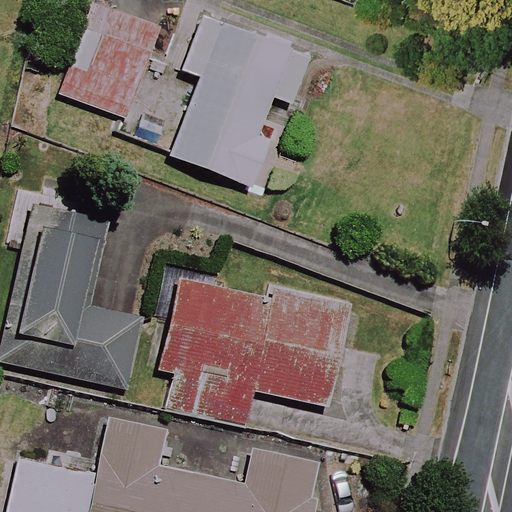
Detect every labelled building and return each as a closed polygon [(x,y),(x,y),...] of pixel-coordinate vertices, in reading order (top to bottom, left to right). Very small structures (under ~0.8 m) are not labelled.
[(153,28),(85,5),(64,66),(53,98),(122,121),(153,28)] [(300,62),(190,21),(171,72),(189,79),(160,157),(245,189),(263,139),(252,135),(267,95),(285,102),(300,62)] [(99,225),(21,209),(0,310),(0,366),(120,391),(134,321),(82,311),(99,225)] [(337,313),(165,279),(147,371),(170,376),(163,410),(239,425),(246,394),(318,408),(337,313)] [(159,433),(100,420),(91,461),(48,452),(44,469),(10,462),(0,506),(0,511),(304,511),(314,467),(242,452),(235,487),(151,469),(159,433)]
